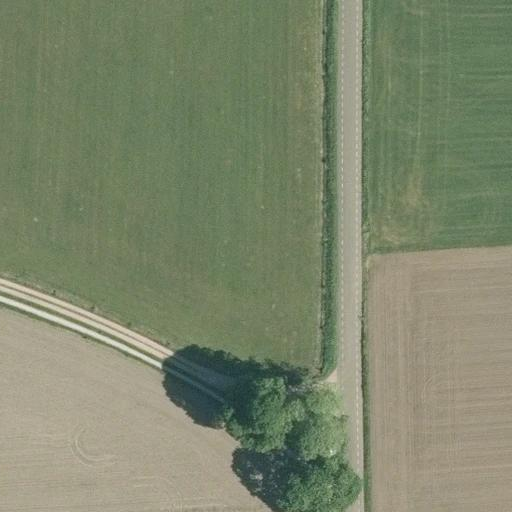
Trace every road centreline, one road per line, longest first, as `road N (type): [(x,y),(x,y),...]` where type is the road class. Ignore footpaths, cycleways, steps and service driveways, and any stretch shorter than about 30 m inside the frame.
road 1 (secondary): [(352,511),(350,0)]
road 2 (track): [(0,286),(233,390),(298,393),(349,379)]
